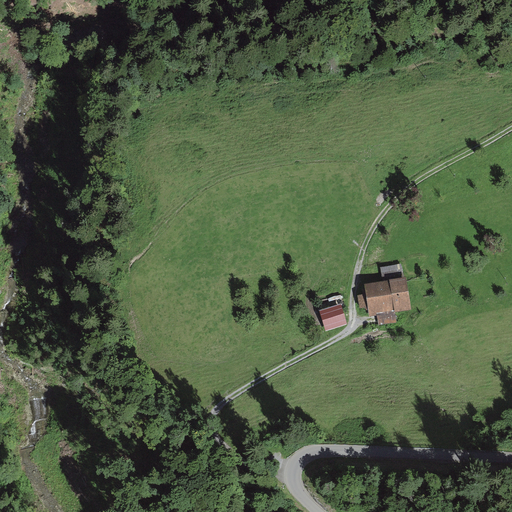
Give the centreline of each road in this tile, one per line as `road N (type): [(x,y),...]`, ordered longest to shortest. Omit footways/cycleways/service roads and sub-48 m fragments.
road 1 (track): [(293,476),(231,452),(215,434),(215,408),(348,330),(372,228),(425,174),(511,130)]
road 2 (unclassified): [(317,511),(293,476),(309,454),(511,456)]
